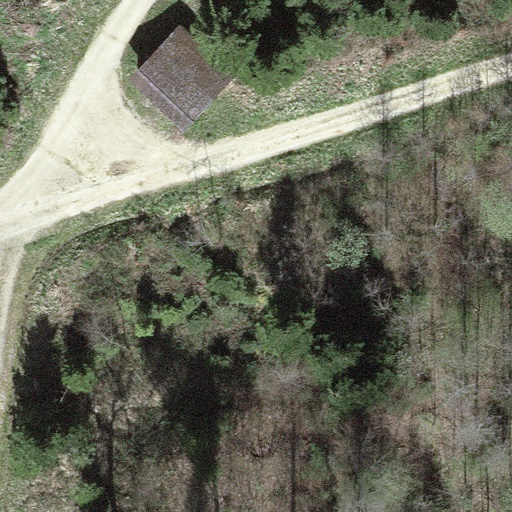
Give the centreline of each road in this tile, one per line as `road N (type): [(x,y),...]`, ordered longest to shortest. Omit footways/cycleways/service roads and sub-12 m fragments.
road 1 (track): [(0,215),(511,75)]
road 2 (track): [(147,0),(0,206)]
